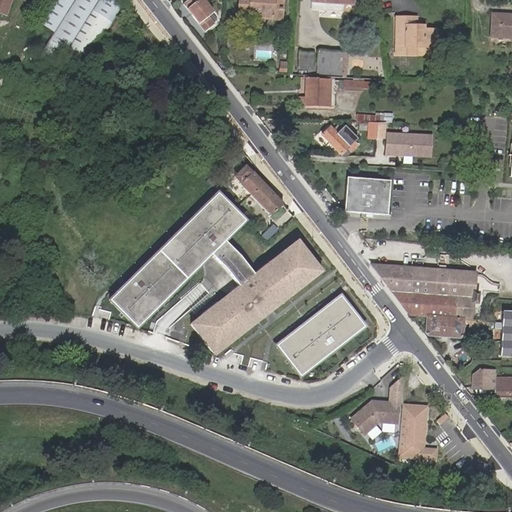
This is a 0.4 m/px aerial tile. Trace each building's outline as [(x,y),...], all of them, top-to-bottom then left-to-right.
[(10,0),(0,0),(0,12),(5,15),(10,0)] [(54,32),(38,56),(56,67),(61,59),(80,71),(120,7),(108,0),(50,0),(37,22),(54,32)] [(201,0),(190,0),(183,5),(204,32),(212,26),(206,19),(212,14),(201,0)] [(239,0),(239,16),(250,17),(250,15),(273,16),(273,7),(283,7),(283,0),(239,0)] [(353,3),(353,0),(310,0),(323,1),(323,7),(343,8),(343,3),(353,3)] [(250,15),(250,17),(282,19),(283,7),(273,7),(273,16),(250,15)] [(510,36),(509,39),(511,38),(511,16),(492,15),(491,35),(510,36)] [(416,30),(416,25),(406,25),(406,18),(396,17),(395,54),(416,54),(415,46),(436,47),(436,30),(424,30),(416,30)] [(317,50),(305,49),(300,49),(298,65),(316,66),(317,50)] [(318,66),(345,68),(346,52),(320,50),(318,66)] [(344,75),(345,68),(318,66),(318,73),(344,75)] [(328,86),(328,81),(317,80),(317,78),(306,78),(306,98),(306,106),(328,108),(328,92),(331,92),(331,87),(328,86)] [(362,82),(344,81),(343,90),(362,92),(362,88),(362,82)] [(375,117),(358,116),(357,123),(362,123),(368,123),(368,128),(375,128),(375,124),(382,124),(383,118),(383,114),(375,114),(375,117)] [(392,114),(383,114),(383,118),(382,124),(393,124),(393,118),(392,118),(392,114)] [(321,135),(341,155),(347,149),(351,153),(358,147),(354,143),(356,140),(343,127),(335,135),(329,128),(321,135)] [(432,136),(385,134),(384,155),(431,157),(432,136)] [(239,186),(269,217),(282,205),(252,173),(250,175),(244,168),(233,178),(240,184),(239,186)] [(393,181),(348,177),(345,215),(391,218),(393,181)] [(238,287),(190,324),(219,358),(326,273),(301,241),(256,276),(228,244),(251,223),(222,191),(114,301),(140,328),(214,256),(238,287)] [(462,320),(469,320),(470,306),(473,306),(475,305),(476,295),(475,294),(470,294),(472,271),(369,265),(409,316),(425,317),(462,320)] [(367,326),(344,295),(279,346),(305,376),(367,326)] [(511,311),(505,311),(502,355),(511,355),(511,311)] [(425,317),(424,333),(427,336),(459,338),(462,333),(462,320),(425,317)] [(465,367),(467,363),(465,361),(464,364),(460,361),(452,371),(454,375),(465,367)] [(473,369),(473,385),(473,389),(490,390),(491,370),(473,369)] [(511,386),(511,379),(495,378),(495,385),(511,386)] [(511,379),(511,386),(495,385),(494,398),(511,398),(511,379)] [(399,404),(370,403),(350,419),(362,434),(377,423),(397,424),(399,404)] [(427,407),(402,405),(398,458),(436,461),(436,450),(423,449),(427,407)]
